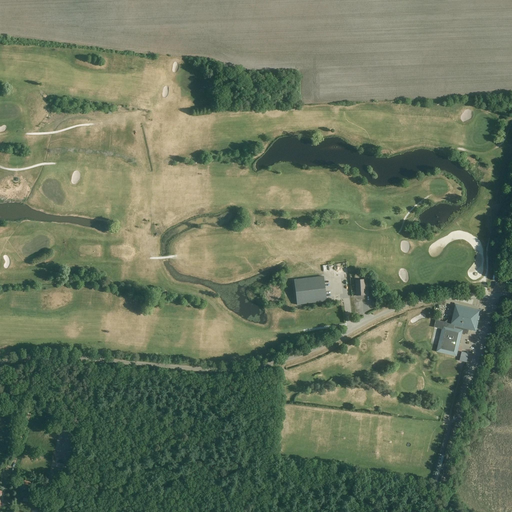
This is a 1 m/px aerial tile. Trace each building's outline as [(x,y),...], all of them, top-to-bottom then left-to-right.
[(336,299),(345,296),(345,294),(345,285),(345,284),(344,262),(341,262),(338,263),(334,263),(334,269),(335,270),(335,275),(335,277),(344,277),(335,280),(335,285),(336,289),(339,289),(339,294),(335,294),(336,299)] [(297,305),(327,301),(324,276),(294,280),(297,305)] [(356,297),(365,296),(364,280),(355,281),(356,297)] [(435,327),(443,329),(438,351),(455,355),(460,333),(461,334),(462,334),(463,334),(465,334),(466,334),(467,334),(467,333),(468,333),(469,328),(475,330),(479,312),(455,306),(453,317),(445,322),(436,320),(435,327)] [(462,352),(460,361),(467,362),(469,354),(462,352)] [(436,485),(444,456),(440,455),(432,484),(436,485)] [(24,480),(22,489),(29,491),(31,482),(24,480)]
